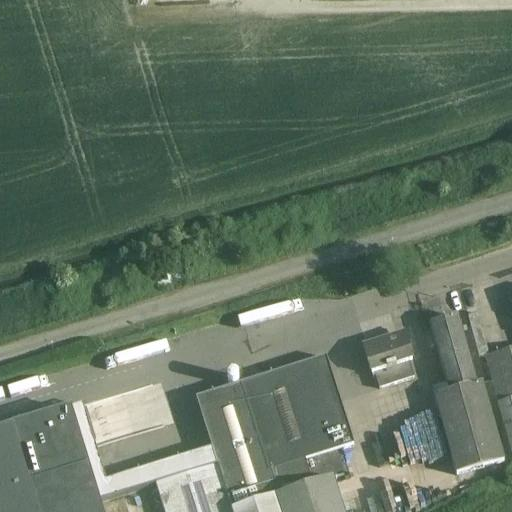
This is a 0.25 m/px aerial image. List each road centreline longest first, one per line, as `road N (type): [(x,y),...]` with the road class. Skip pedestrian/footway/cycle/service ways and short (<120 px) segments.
road 1 (unclassified): [(511,202),(0,357)]
road 2 (unclassified): [(279,7),(511,1)]
